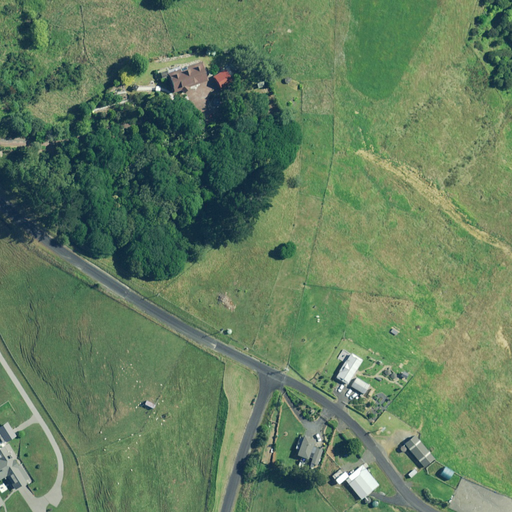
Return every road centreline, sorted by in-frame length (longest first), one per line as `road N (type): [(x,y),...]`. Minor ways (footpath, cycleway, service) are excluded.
road 1 (unclassified): [(0,203),(59,251),(265,377)]
road 2 (unclassified): [(265,377),(342,415),(404,494),(428,511)]
road 3 (unclassified): [(223,511),(265,377)]
